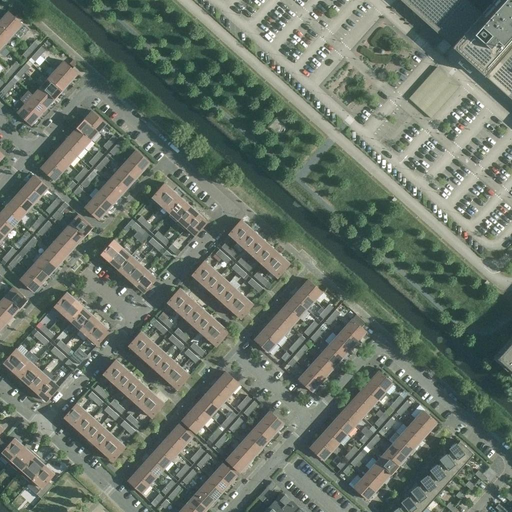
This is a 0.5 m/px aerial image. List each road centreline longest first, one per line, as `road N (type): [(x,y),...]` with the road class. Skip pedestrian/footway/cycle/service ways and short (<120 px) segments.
road 1 (residential): [(0,187),(89,92),(102,95),(226,207),(227,217),(134,320)]
road 2 (residential): [(477,511),(507,476),(508,461),(382,351),(228,511)]
road 3 (residential): [(134,320),(40,426)]
road 4 (residential): [(131,511),(40,426)]
